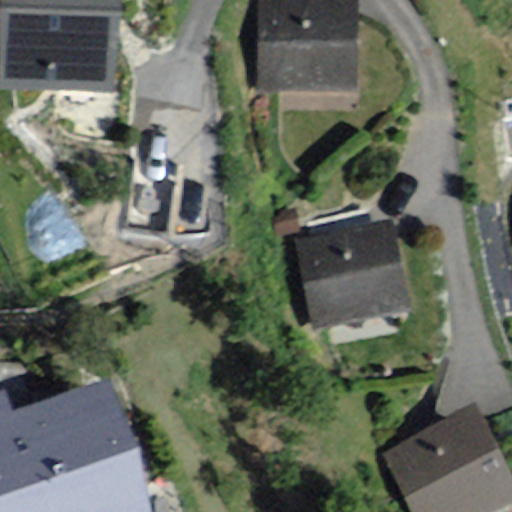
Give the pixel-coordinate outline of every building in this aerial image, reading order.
[(0,0),(5,0),(1,85),(112,91),(116,0),(0,0)] [(270,0),(271,1),(259,0),(256,91),(354,94),(357,0),(270,0)] [(311,237),(295,240),(310,328),(412,311),(397,221),(371,225),(368,209),(308,219),(311,237)] [(149,511),(116,392),(0,424),(0,511),(149,511)] [(511,497),(476,421),(392,460),(416,511),(495,511),(511,504),(511,497)]
